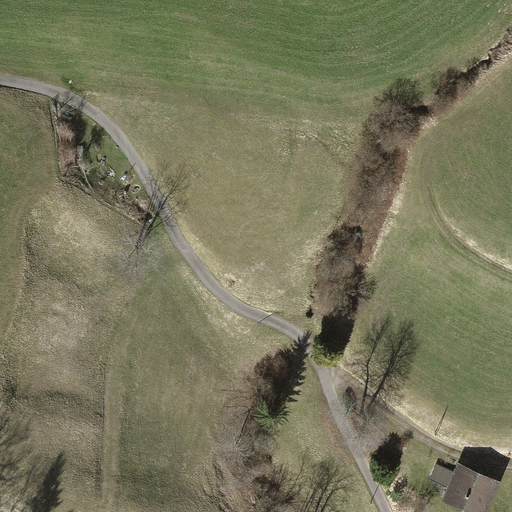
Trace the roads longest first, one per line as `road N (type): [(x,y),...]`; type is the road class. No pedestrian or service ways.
road 1 (track): [(0,81),(60,95),(109,126),(208,281),(306,342),(386,511)]
road 2 (track): [(319,361),(441,446),(511,464)]
